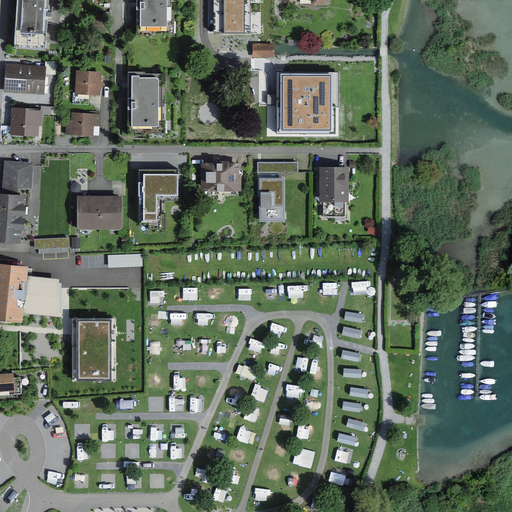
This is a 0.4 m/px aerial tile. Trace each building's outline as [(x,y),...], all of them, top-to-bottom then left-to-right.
[(48,0),(18,0),(16,48),(45,49),(47,17),(52,17),(52,12),(48,12),(48,0)] [(136,0),(136,36),(153,36),(153,34),(169,34),(169,21),(171,21),(171,13),(169,13),(169,0),(136,0)] [(250,0),(213,0),(213,34),(251,34),(250,0)] [(253,56),(273,56),(273,45),(254,45),(253,56)] [(44,69),(7,67),(5,89),(43,92),(44,69)] [(100,73),(78,72),(77,93),(73,93),(72,104),(88,104),(89,93),(99,94),(100,73)] [(145,72),(128,72),(128,135),(145,135),(145,133),(160,133),(161,120),(162,120),(162,112),(161,112),(161,95),(163,95),(163,87),(161,87),(161,74),(145,74),(145,72)] [(338,134),(339,72),(276,72),(276,134),(338,134)] [(41,111),(14,110),(12,132),(36,134),(37,123),(40,123),(41,111)] [(99,115),(73,114),(73,124),(68,123),(67,133),(92,135),(92,125),(99,125),(99,115)] [(204,195),(238,195),(238,184),(240,184),(242,181),(242,178),(240,176),(238,176),(238,166),(214,166),(214,164),(212,162),(209,162),(209,166),(204,166),(204,195)] [(298,172),(298,162),(257,162),(257,172),(298,172)] [(5,197),(0,196),(0,237),(32,240),(33,225),(29,225),(29,222),(20,222),(20,224),(18,224),(18,215),(27,215),(30,165),(7,163),(5,197)] [(345,167),(323,167),(323,216),(334,216),(334,214),(345,214),(345,167)] [(178,169),(139,169),(139,224),(148,224),(148,220),(161,220),(162,200),(178,200),(178,169)] [(281,180),(261,180),(261,220),(268,220),(268,211),(281,211),(281,180)] [(79,227),(99,228),(100,197),(91,196),(91,197),(80,197),(79,227)] [(108,197),(100,197),(99,228),(120,228),(120,197),(108,197)] [(69,246),(68,238),(35,240),(35,248),(38,248),(39,253),(67,252),(67,247),(69,246)] [(143,252),(109,253),(109,265),(144,264),(143,252)] [(23,313),(27,276),(28,267),(0,263),(0,320),(22,323),(23,313)] [(27,276),(23,313),(59,317),(59,279),(27,276)] [(363,314),(345,311),(344,320),(362,323),(363,314)] [(112,319),(76,319),(76,382),(112,382),(112,319)] [(361,330),(343,326),(342,335),(359,339),(361,330)] [(360,354),(342,350),(341,359),(358,362),(360,354)] [(362,369),(344,368),(343,377),(361,378),(362,369)] [(0,394),(21,393),(20,377),(13,377),(13,373),(0,374),(0,394)] [(368,389),(350,387),(349,396),(367,398),(368,389)] [(361,404),(343,401),(342,410),(360,413),(361,404)] [(366,423),(348,418),(346,427),(363,431),(366,423)] [(356,437),(339,433),(337,442),(354,446),(356,437)]
